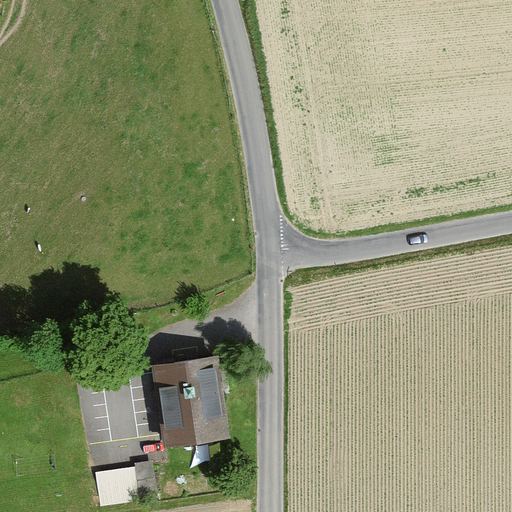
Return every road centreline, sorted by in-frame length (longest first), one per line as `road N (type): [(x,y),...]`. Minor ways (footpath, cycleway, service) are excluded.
road 1 (tertiary): [(270,511),(269,250)]
road 2 (tertiary): [(269,250),(252,114),(225,0)]
road 3 (tertiary): [(269,250),(372,247),(511,221)]
